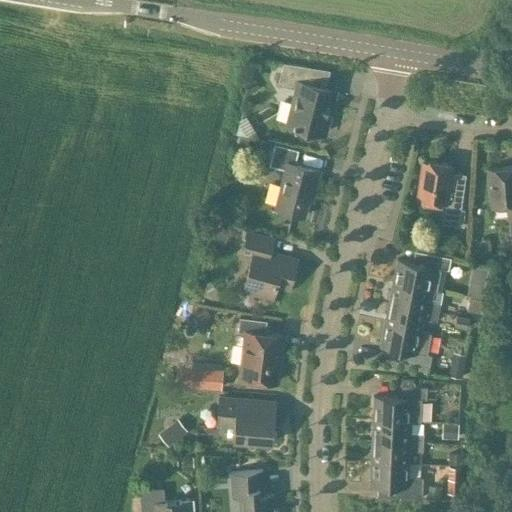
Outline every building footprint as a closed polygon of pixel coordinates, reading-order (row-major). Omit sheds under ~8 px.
[(325,133),(336,91),(306,83),(310,67),(284,63),(278,85),(296,89),(287,125),(306,130),(306,128),(325,133)] [(320,170),(295,164),(298,150),(275,144),(269,166),(285,170),(275,208),(304,216),(310,193),(314,194),(320,170)] [(464,225),(466,208),(461,208),(464,192),(448,190),(451,164),(423,160),(418,200),(444,203),(444,207),(455,209),(453,224),(464,225)] [(509,220),(511,219),(511,166),(489,169),(492,206),(508,205),(509,220)] [(273,239),(263,236),(247,232),(241,256),(251,259),(243,291),(273,299),(276,285),(290,288),(297,259),(269,252),(273,239)] [(397,259),(393,281),(429,288),(433,267),(448,270),(451,258),(435,255),(433,266),(397,259)] [(429,288),(393,281),(389,302),(439,312),(441,303),(427,300),(429,288)] [(389,302),(384,324),(421,331),(424,319),(437,321),(439,312),(389,302)] [(282,336),(265,334),(267,321),(240,318),(238,332),(246,333),(241,378),(276,382),(282,336)] [(421,331),(384,324),(380,345),(407,351),(405,362),(429,367),(432,355),(417,352),(421,331)] [(221,370),(180,367),(179,385),(220,388),(221,370)] [(374,396),(373,419),(410,420),(411,399),(426,399),(427,387),(402,386),(401,398),(374,396)] [(272,442),(275,402),(219,397),(217,424),(235,425),(234,439),(272,442)] [(410,420),(373,419),(372,440),(423,443),(424,433),(410,433),(410,420)] [(372,440),(371,462),(408,463),(409,451),(423,452),(423,443),(372,440)] [(408,463),(371,462),(370,484),(397,485),(396,497),(422,498),(423,477),(408,476),(408,463)] [(447,492),(460,493),(462,467),(449,466),(447,492)] [(240,511),(273,511),(273,494),(264,494),(262,469),(231,472),(233,498),(239,498),(240,511)] [(194,511),(193,499),(181,500),(154,502),(154,511),(194,511)]
